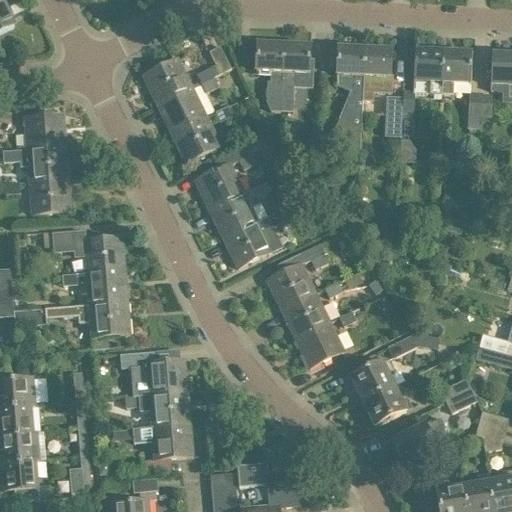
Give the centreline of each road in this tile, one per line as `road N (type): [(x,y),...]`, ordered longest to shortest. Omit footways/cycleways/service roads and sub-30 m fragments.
road 1 (residential): [(380,511),(212,324),(87,67)]
road 2 (residential): [(87,67),(168,20),(217,7),(511,21)]
